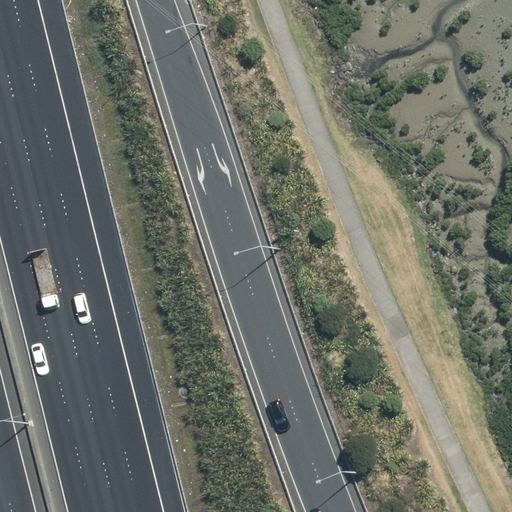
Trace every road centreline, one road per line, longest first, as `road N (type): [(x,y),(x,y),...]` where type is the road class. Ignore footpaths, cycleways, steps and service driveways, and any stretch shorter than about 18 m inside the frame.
road 1 (motorway): [(156,0),(332,511)]
road 2 (motorway): [(0,137),(91,511)]
